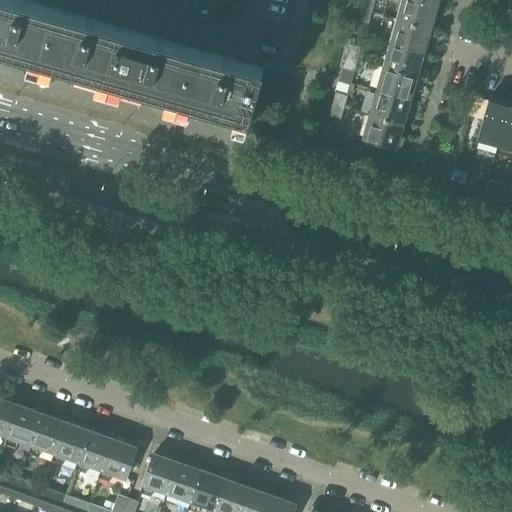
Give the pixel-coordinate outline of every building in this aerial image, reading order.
[(0,0),(0,46),(44,59),(58,9),(27,0),(0,0)] [(362,0),(361,7),(372,11),(375,0),(362,0)] [(424,0),(402,0),(397,18),(432,28),(439,4),(424,0)] [(372,11),(361,7),(357,20),(369,23),(372,11)] [(44,59),(112,78),(127,28),(94,19),(58,9),(44,59)] [(397,18),(390,42),(425,52),(432,28),(397,18)] [(112,78),(181,98),(195,48),(160,38),(127,28),(112,78)] [(390,42),(384,66),(418,76),(425,52),(390,42)] [(350,43),(347,55),(359,58),(362,47),(350,43)] [(195,48),(181,98),(251,118),(265,68),(230,58),(195,48)] [(359,58),(347,55),(344,67),(355,70),(359,58)] [(384,66),(377,89),(411,99),(418,76),(384,66)] [(377,89),(370,113),(404,123),(411,99),(377,89)] [(337,91),(333,103),(345,106),(348,94),(337,91)] [(498,149),(499,144),(510,104),(489,98),(478,138),(479,139),(478,143),(498,149)] [(345,106),(333,103),(330,115),(341,118),(345,106)] [(499,144),(511,148),(511,104),(510,104),(499,144)] [(404,123),(370,113),(366,127),(357,129),(352,147),(385,156),(388,145),(397,148),(404,123)] [(504,195),(507,183),(489,179),(486,190),(504,195)] [(0,431),(9,435),(20,404),(0,396),(0,431)] [(19,438),(32,443),(43,412),(20,404),(9,435),(6,443),(16,446),(19,438)] [(43,447),(55,451),(66,420),(43,412),(32,443),(29,451),(40,455),(43,447)] [(66,455),(79,460),(90,429),(66,420),(55,451),(52,460),(63,464),(66,455)] [(90,464),(102,468),(113,437),(90,429),(79,460),(76,468),(87,472),(90,464)] [(113,437),(102,468),(99,477),(110,480),(112,472),(126,477),(137,446),(113,437)] [(155,487),(167,491),(178,460),(155,452),(141,491),(152,495),(155,487)] [(178,495),(191,500),(202,469),(178,460),(167,491),(164,500),(175,504),(178,495)] [(198,511),(201,504),(215,508),(226,477),(202,469),(191,500),(188,508),(198,511)] [(3,480),(18,485),(21,477),(6,472),(3,480)] [(239,511),(249,485),(226,477),(215,508),(213,511),(239,511)] [(29,480),(26,488),(41,493),(44,486),(29,480)] [(0,491),(13,496),(16,490),(0,484),(0,491)] [(265,511),(272,494),(249,485),(239,511),(265,511)] [(50,496),(65,502),(68,494),(52,489),(50,496)] [(37,505),(39,499),(16,490),(13,496),(37,505)] [(96,511),(124,511),(129,497),(119,493),(113,510),(99,505),(96,511)] [(265,511),(292,511),(296,502),(272,494),(265,511)] [(73,505),(88,510),(91,502),(76,497),(73,505)] [(129,497),(124,511),(135,511),(140,500),(129,497)] [(57,511),(60,511),(63,507),(39,499),(37,505),(57,511)] [(106,500),(104,507),(110,509),(112,502),(106,500)]
